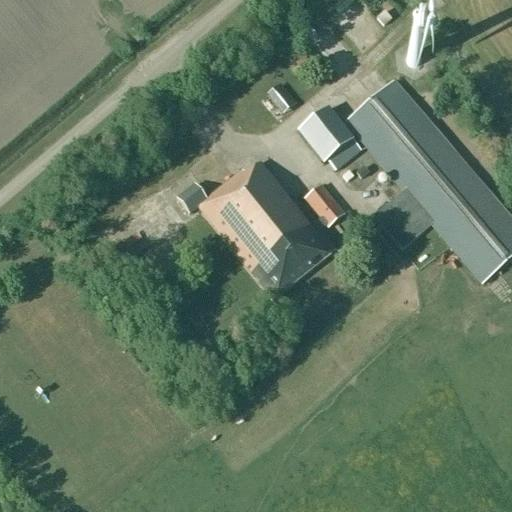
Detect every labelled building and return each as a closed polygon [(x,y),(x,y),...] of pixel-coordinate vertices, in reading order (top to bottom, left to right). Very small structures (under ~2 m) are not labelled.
[(357,0),(341,0),(327,10),(346,35),(371,17),(357,0)] [(336,80),(350,71),(344,62),(355,55),(331,18),(318,27),(328,42),(316,50),(336,80)] [(415,55),(412,54),(409,55),(407,57),(405,59),(405,62),(405,65),(407,67),(410,69),(412,69),(415,69),(418,67),(419,65),(420,62),(419,59),(418,56),(415,55)] [(401,252),(432,226),(482,286),(511,260),(511,225),(392,84),(345,124),(403,193),(373,219),(401,252)] [(326,111),(297,135),(322,167),(326,164),(334,173),(360,153),(326,111)] [(325,228),(327,231),(343,217),(320,188),(303,201),(319,221),(310,228),(259,164),(244,176),(241,173),(205,201),(193,187),(176,200),(188,216),(197,210),(272,303),(335,252),(319,233),(325,228)] [(363,169),(356,175),(360,181),(367,175),(363,169)] [(183,298),(172,307),(179,315),(190,306),(183,298)]
